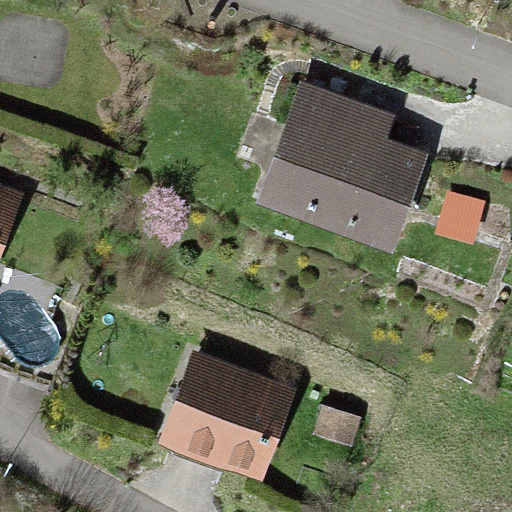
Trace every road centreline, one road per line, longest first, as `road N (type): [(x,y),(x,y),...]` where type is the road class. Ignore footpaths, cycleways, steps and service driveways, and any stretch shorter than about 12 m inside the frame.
road 1 (residential): [(264,0),(511,92)]
road 2 (residential): [(130,511),(0,440)]
